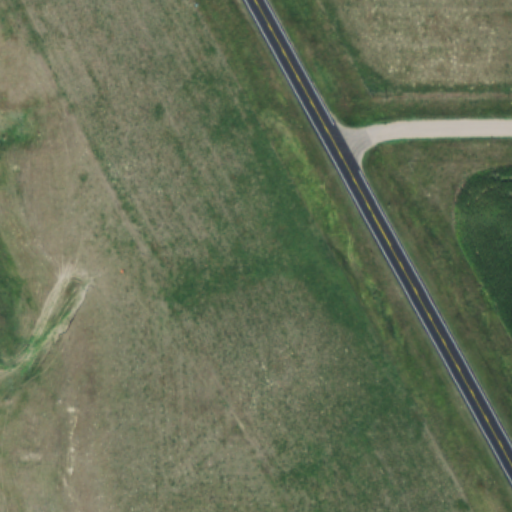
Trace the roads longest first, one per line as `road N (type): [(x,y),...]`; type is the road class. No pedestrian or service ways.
road 1 (secondary): [(511,456),(257,0)]
road 2 (residential): [(336,134),(511,131)]
